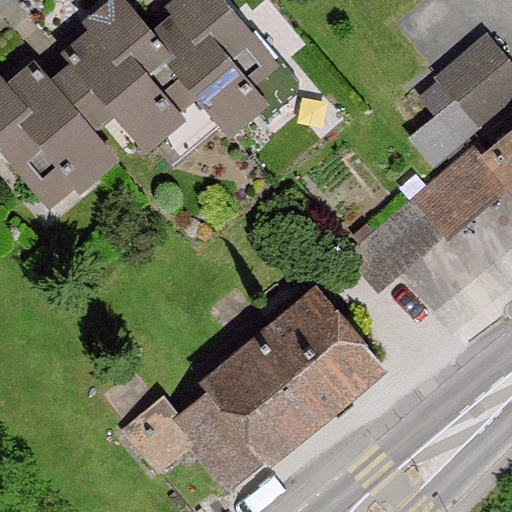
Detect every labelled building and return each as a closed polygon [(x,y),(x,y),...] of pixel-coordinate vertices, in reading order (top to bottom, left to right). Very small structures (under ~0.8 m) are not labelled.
[(75,66),(51,86),(89,130),(112,110),(143,148),(176,120),(176,115),(164,99),(184,82),(186,81),(152,40),(154,39),(120,0),(116,0),(60,48),(75,66)] [(178,19),(154,39),(152,40),(186,81),(184,82),(227,132),(254,109),(264,120),(297,93),(298,82),(278,58),(270,64),(216,0),(163,0),(178,19)] [(511,95),(511,69),(487,39),(440,77),(459,100),(413,139),(433,162),(511,95)] [(29,58),(0,82),(0,142),(0,143),(0,142),(0,145),(37,190),(61,170),(76,188),(112,158),(89,130),(51,86),(29,58)] [(511,180),(511,181),(511,137),(490,156),(482,146),(446,175),(476,209),(511,180)] [(440,233),(419,208),(400,225),(396,221),(370,243),(367,240),(350,255),(377,288),(396,272),(422,251),(421,250),(440,233)] [(380,365),(319,292),(205,387),(210,392),(178,418),(165,403),(129,433),(158,470),(187,447),(193,455),(201,448),(233,487),(380,365)]
